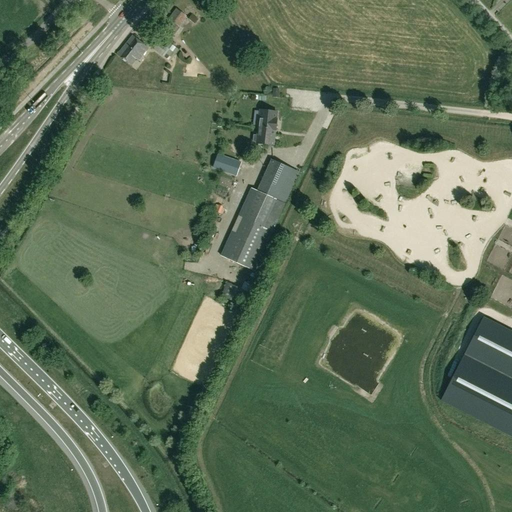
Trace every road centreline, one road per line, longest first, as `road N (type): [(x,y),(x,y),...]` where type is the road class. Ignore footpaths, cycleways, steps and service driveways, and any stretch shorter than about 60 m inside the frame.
road 1 (motorway): [(144,511),(94,431),(0,334)]
road 2 (secondary): [(0,190),(106,38)]
road 3 (motorway): [(0,370),(81,461),(102,511)]
road 4 (secondary): [(106,38),(0,143)]
